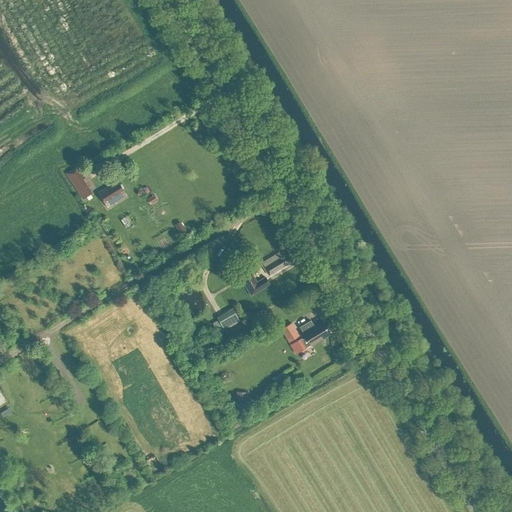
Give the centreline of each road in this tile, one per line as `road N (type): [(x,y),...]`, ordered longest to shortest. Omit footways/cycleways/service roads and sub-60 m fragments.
road 1 (unclassified): [(475,511),(163,0)]
road 2 (track): [(30,343),(282,195)]
